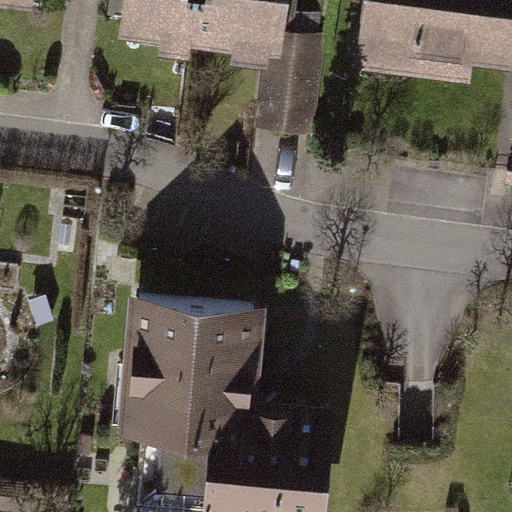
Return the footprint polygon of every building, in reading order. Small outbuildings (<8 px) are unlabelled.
[(0,0),(0,10),(35,15),(37,0),(0,0)] [(137,0),(133,33),(189,40),(194,0),(137,0)] [(300,0),(194,0),(189,40),(245,48),(243,65),(278,69),(270,130),(323,137),(336,39),(296,34),(300,0)] [(511,55),(511,0),(371,0),(361,78),(507,97),(511,55)] [(279,306),(140,296),(131,434),(225,440),(219,511),(337,511),(344,411),(272,406),(279,306)]
